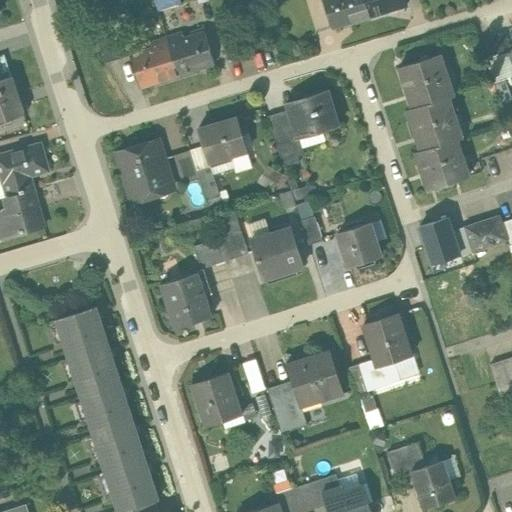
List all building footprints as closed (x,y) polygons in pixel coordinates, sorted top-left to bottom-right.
[(365,0),(324,0),(333,28),(370,16),(365,0)] [(405,0),(365,0),(370,16),(407,5),(405,0)] [(112,28),(96,33),(105,62),(120,58),(112,28)] [(205,31),(184,37),(183,32),(166,37),(178,75),(215,63),(205,31)] [(166,37),(150,42),(152,47),(132,53),(130,53),(140,87),(178,75),(166,37)] [(441,53),(399,66),(399,68),(400,68),(412,107),(412,108),(449,96),(454,95),(454,93),(450,94),(443,72),(447,71),(441,53)] [(498,53),(486,57),(495,82),(506,78),(498,53)] [(12,77),(0,80),(0,126),(12,123),(11,117),(24,113),(23,111),(29,109),(23,93),(18,95),(12,77)] [(511,100),(511,97),(506,78),(495,82),(502,104),(511,100)] [(327,88),(287,101),(289,109),(298,138),(338,126),(327,88)] [(449,96),(412,108),(412,107),(407,109),(407,110),(408,110),(420,150),(457,138),(457,139),(462,137),(462,136),(458,137),(451,115),(455,114),(449,96)] [(289,109),(268,115),(277,144),(298,138),(289,109)] [(237,116),(198,128),(204,145),(209,162),(210,162),(210,160),(230,154),(231,155),(248,150),(237,116)] [(457,138),(420,150),(415,151),(416,153),(416,152),(427,188),(427,189),(469,176),(469,174),(465,175),(459,157),(463,156),(457,139),(457,138)] [(157,140),(119,152),(134,201),(173,188),(157,140)] [(41,143),(0,154),(0,168),(4,182),(8,195),(34,188),(30,175),(48,170),(41,143)] [(204,145),(191,150),(197,171),(211,166),(210,162),(209,162),(204,145)] [(191,150),(175,154),(184,183),(200,178),(197,171),(191,150)] [(248,150),(231,155),(236,170),(252,165),(248,150)] [(220,195),(211,166),(197,171),(200,178),(207,200),(220,195)] [(280,190),(282,202),(296,199),(299,214),(308,212),(302,185),(280,190)] [(34,188),(8,195),(11,207),(0,210),(0,238),(44,226),(34,188)] [(229,192),(220,195),(207,200),(211,215),(234,207),(229,192)] [(234,207),(211,215),(219,237),(241,230),(234,207)] [(499,214),(465,226),(473,251),(507,239),(499,214)] [(315,215),(301,219),(309,244),(323,240),(315,215)] [(511,218),(503,221),(510,243),(511,242),(511,218)] [(370,222),(338,232),(349,266),(380,256),(370,222)] [(290,227),(252,239),(251,239),(264,278),(265,278),(265,277),(302,265),(303,265),(304,265),(291,226),(290,226),(290,227)] [(463,226),(452,230),(459,249),(469,245),(463,226)] [(241,230),(219,237),(226,260),(249,253),(241,230)] [(219,237),(195,245),(202,268),(226,260),(219,237)] [(199,271),(160,284),(174,327),(213,315),(199,271)] [(69,357),(109,344),(96,306),(57,319),(69,357)] [(398,314),(381,319),(381,318),(364,323),(375,358),(378,365),(411,355),(412,355),(406,336),(405,337),(398,314)] [(81,396),(121,383),(109,344),(69,357),(81,396)] [(330,348),(286,362),(292,380),(300,407),(302,406),(300,401),(319,395),(321,400),(344,393),(330,348)] [(511,354),(490,361),(500,392),(511,388),(511,354)] [(375,358),(359,363),(368,391),(384,385),(378,365),(375,358)] [(257,361),(244,364),(250,383),(263,380),(257,361)] [(228,371),(192,382),(207,425),(225,419),(227,426),(244,420),(242,414),(228,371)] [(263,380),(250,383),(253,391),(265,388),(263,380)] [(292,380),(268,388),(282,433),(308,425),(302,406),(300,407),(292,380)] [(94,434),(133,421),(121,383),(81,396),(94,434)] [(265,394),(257,397),(263,416),(272,413),(265,394)] [(0,420),(0,447),(6,445),(8,450),(9,449),(0,420)] [(106,472),(146,460),(133,421),(94,434),(106,472)] [(404,446),(388,451),(396,477),(412,471),(412,470),(404,446)] [(155,499),(158,498),(146,460),(106,472),(119,511),(132,507),(155,499)] [(412,470),(412,471),(424,507),(455,497),(443,460),(412,470)] [(319,479),(299,486),(307,511),(326,504),(322,492),(323,491),(319,479)] [(371,511),(362,484),(343,490),(342,485),(323,491),(322,492),(326,504),(327,508),(328,508),(329,511),(371,511)] [(299,486),(275,494),(277,502),(278,502),(281,511),(302,511),(307,511),(299,486)] [(158,511),(155,499),(132,507),(133,511),(158,511)] [(277,502),(246,511),(281,511),(278,502),(277,502)] [(29,511),(27,503),(0,511),(29,511)]
